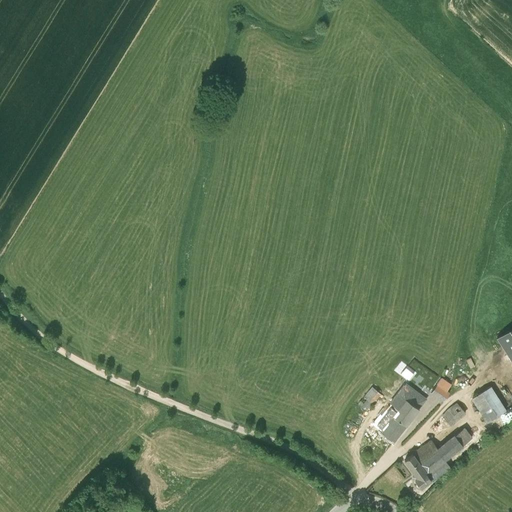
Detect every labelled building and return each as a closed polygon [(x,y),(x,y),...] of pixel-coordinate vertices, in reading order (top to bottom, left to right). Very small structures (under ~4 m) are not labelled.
[(413,373),(406,367),(401,373),(408,379),(413,373)] [(441,378),(431,392),(443,401),(449,392),(446,390),(450,384),(441,378)] [(374,424),(384,432),(394,440),(395,441),(395,440),(394,439),(398,435),(399,434),(398,434),(400,433),(400,432),(406,425),(395,417),(408,400),(413,403),(418,395),(412,391),(414,389),(406,383),(374,424)] [(486,422),(506,409),(491,385),(471,397),(486,422)] [(361,405),(367,410),(381,394),(372,386),(358,403),(361,405)] [(408,400),(395,417),(406,425),(425,401),(418,395),(413,403),(408,400)] [(458,400),(443,415),(453,425),(468,411),(458,400)] [(432,479),(448,465),(445,460),(463,445),(463,444),(471,435),(465,426),(455,434),(454,433),(437,447),(431,439),(413,453),(432,479)] [(420,487),(432,479),(413,453),(404,459),(418,477),(415,480),(420,487)]
